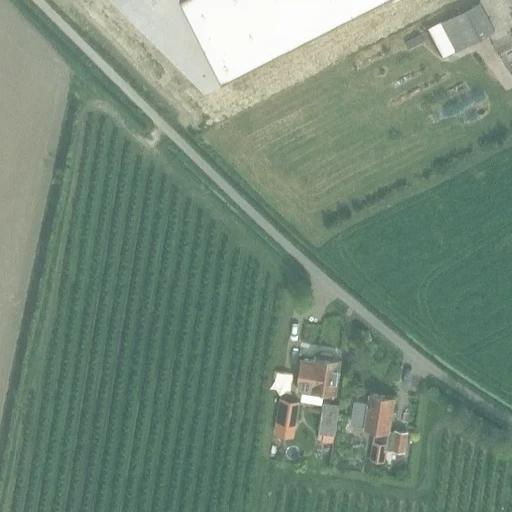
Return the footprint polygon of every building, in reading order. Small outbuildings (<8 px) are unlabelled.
[(180,0),(221,81),(382,0),(180,0)] [(443,58),(495,30),(479,1),(428,29),(443,58)] [(408,50),(424,41),(419,33),(404,42),(408,50)] [(335,391),(339,359),(316,356),(315,360),(302,359),(298,391),(311,393),(312,388),(335,391)] [(354,399),(351,423),(366,425),(365,427),(376,429),(371,459),(384,461),(386,448),(404,451),(407,431),(395,430),(395,431),(388,430),(394,397),(371,394),(369,402),(354,399)] [(287,397),(284,416),(294,418),(298,399),(287,397)] [(334,435),(339,405),(323,403),(318,433),(317,440),(333,443),(334,435)]
